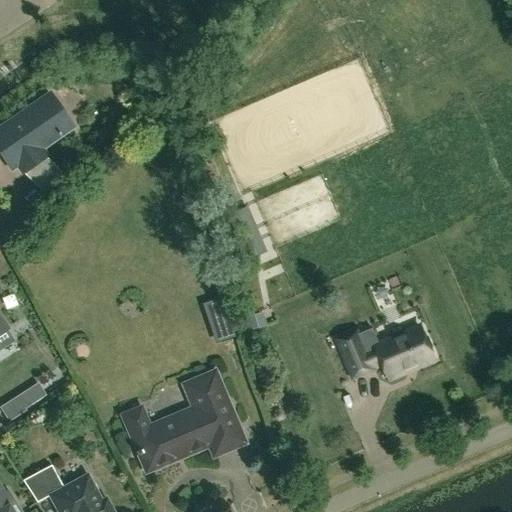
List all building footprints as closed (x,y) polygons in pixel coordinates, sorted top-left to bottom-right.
[(64,132),(42,100),(0,128),(0,153),(10,169),(17,164),(24,175),(42,192),(61,172),(47,159),(40,148),(64,132)] [(246,260),(259,254),(240,209),(227,215),(246,260)] [(261,311),(251,315),(244,317),(245,318),(248,328),(264,323),(261,311)] [(230,316),(216,321),(224,345),(239,340),(230,316)] [(434,359),(421,328),(377,346),(377,348),(367,352),(358,330),(337,339),(353,379),(375,370),(374,368),(384,364),(390,378),(434,359)] [(183,456),(206,446),(210,458),(244,443),(214,372),(183,385),(193,408),(148,427),(140,408),(122,416),(137,451),(135,452),(137,456),(139,455),(146,472),(174,460),(173,458),(183,454),(183,456)] [(43,386),(27,395),(32,405),(49,397),(43,386)] [(18,397),(0,408),(9,421),(26,410),(25,409),(18,397)] [(22,481),(36,503),(38,502),(37,500),(37,499),(45,495),(49,496),(57,511),(113,511),(106,498),(101,501),(87,475),(63,488),(51,465),(22,481)] [(35,511),(34,510),(31,511),(19,511),(7,492),(4,494),(0,488),(0,511),(35,511)]
